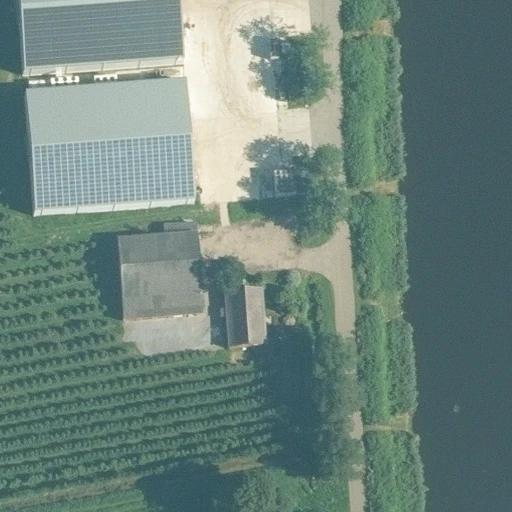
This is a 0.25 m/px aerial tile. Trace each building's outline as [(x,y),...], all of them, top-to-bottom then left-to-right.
[(177,0),(15,0),(22,78),(183,65),(177,0)] [(24,98),(33,218),(193,206),(184,86),(24,98)] [(6,162),(0,162),(0,210),(9,210),(6,162)] [(202,317),(194,225),(162,228),(163,240),(116,243),(122,323),(202,317)] [(260,292),(224,295),(225,311),(219,311),(220,321),(226,320),(228,350),(264,348),(260,292)]
